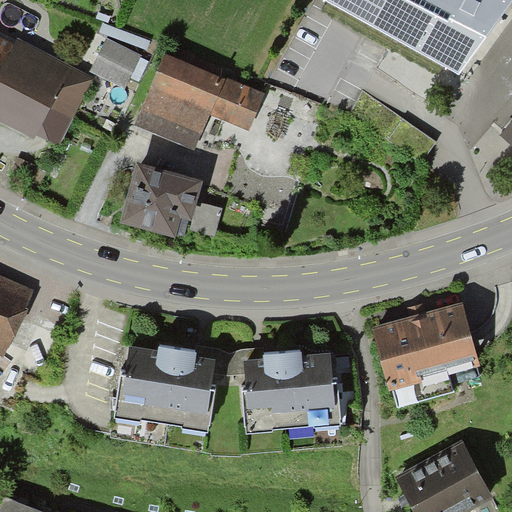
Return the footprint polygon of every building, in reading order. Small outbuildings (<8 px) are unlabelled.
[(460,78),(511,5),(501,0),(314,0),(460,78)] [(0,124),(35,143),(38,137),(58,148),(93,82),(0,32),(0,124)] [(142,56),(107,39),(90,73),(127,91),(133,79),(136,80),(145,61),(141,59),(142,56)] [(164,56),(135,127),(194,151),(208,117),(250,134),(265,96),(164,56)] [(420,167),(437,144),(366,92),(349,115),(420,167)] [(511,127),(502,140),(511,147),(511,127)] [(202,185),(138,169),(132,192),(123,226),(176,239),(177,236),(185,239),(189,225),(191,226),(202,185)] [(31,292),(0,279),(0,358),(3,360),(31,292)] [(422,320),(374,333),(391,395),(395,394),(399,410),(453,395),(451,385),(481,377),(462,308),(422,320)] [(193,355),(135,344),(129,378),(125,378),(118,418),(143,423),(144,418),(186,426),(186,429),(210,434),(218,388),(213,387),(218,359),(193,355)] [(267,356),(246,358),(248,389),(243,390),(247,436),(273,433),(273,431),(313,428),(313,430),(341,428),(338,387),(332,387),(329,351),(267,356)] [(496,511),(493,504),(496,503),(467,445),(399,479),(409,500),(414,511),(496,511)] [(35,511),(23,507),(5,500),(0,511),(35,511)]
